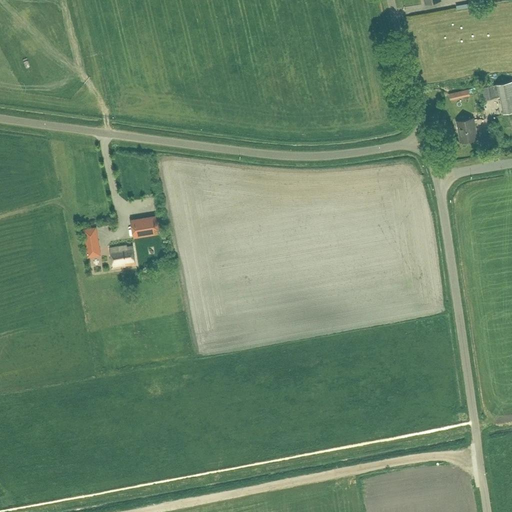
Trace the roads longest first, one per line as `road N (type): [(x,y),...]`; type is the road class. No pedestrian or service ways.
road 1 (unclassified): [(0,119),(300,155),(424,138)]
road 2 (unclassified): [(486,511),(435,177)]
road 3 (unclassified): [(424,138),(391,0)]
